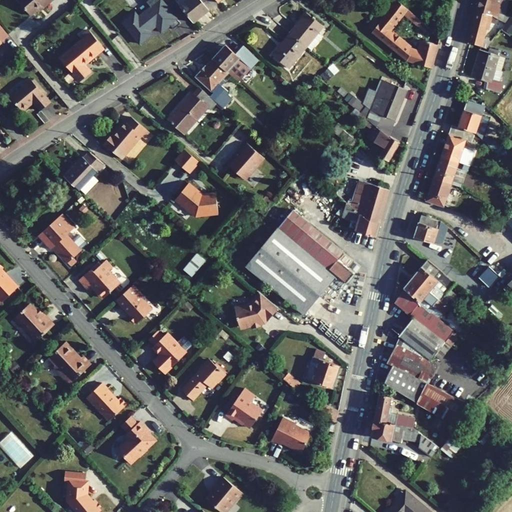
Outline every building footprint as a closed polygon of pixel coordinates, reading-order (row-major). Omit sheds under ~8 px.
[(17,0),(31,15),(48,1),(49,3),(52,0),(17,0)] [(181,23),(162,0),(148,0),(147,1),(151,7),(139,16),(135,12),(123,22),(140,44),(153,33),(150,30),(156,25),(162,32),(170,25),(173,29),(181,23)] [(175,0),(193,22),(209,10),(200,0),(175,0)] [(200,0),(209,10),(220,0),(200,0)] [(424,32),(428,26),(395,0),(389,0),(382,9),(387,13),(372,32),(407,60),(432,68),(438,45),(422,41),(418,54),(408,50),(410,48),(389,30),(402,14),(424,32)] [(498,13),(501,0),(478,0),(475,11),(487,14),(492,16),(497,18),(498,13)] [(501,0),(498,13),(505,15),(508,0),(501,0)] [(487,14),(475,11),(467,41),(486,48),(491,42),(483,38),(485,29),(487,29),(488,26),(489,26),(490,22),(492,16),(487,14)] [(307,13),(290,34),(305,47),(306,45),(311,49),(322,36),(317,32),(323,26),(307,13)] [(496,25),(499,20),(497,18),(492,16),(490,22),(496,25)] [(511,32),(511,19),(511,18),(501,30),(509,36),(511,32)] [(8,36),(1,27),(0,27),(0,40),(1,42),(8,36)] [(84,64),(97,53),(95,51),(102,45),(89,30),(82,37),(84,39),(61,58),(80,81),(91,73),(84,64)] [(290,34),(272,55),(288,68),(305,47),(290,34)] [(213,59),(227,72),(228,71),(238,82),(259,60),(243,45),(236,54),(227,46),(224,50),(222,49),(213,59)] [(494,69),(498,56),(498,55),(497,54),(489,52),(480,50),(472,76),(480,79),(481,77),(487,78),(486,89),(500,93),(503,82),(499,81),(502,71),(501,71),(494,69)] [(501,71),(505,58),(498,56),(494,69),(501,71)] [(226,93),(227,91),(221,85),(225,81),(222,78),(227,72),(213,59),(204,68),(203,67),(196,77),(211,90),(212,89),(215,91),(210,96),(217,102),(223,108),(231,98),(226,93)] [(326,81),(333,74),(328,68),(320,75),(326,81)] [(34,79),(32,81),(44,96),(46,94),(34,79)] [(40,111),(50,103),(44,96),(32,81),(31,80),(11,97),(22,111),(31,104),(30,104),(33,102),(40,111)] [(380,119),(392,125),(407,90),(383,80),(378,92),(370,111),(362,103),(353,96),(348,103),(355,109),(376,126),(380,119)] [(210,110),(217,102),(210,96),(199,87),(193,94),(191,93),(168,119),(184,133),(207,107),(210,110)] [(362,103),(370,111),(378,92),(368,88),(362,103)] [(349,93),(344,99),(348,103),(353,96),(349,93)] [(467,100),(458,127),(475,133),(482,139),(489,118),(481,115),(485,106),(467,100)] [(289,109),(284,114),(289,119),(294,114),(289,109)] [(376,126),(355,109),(350,114),(359,121),(360,120),(373,130),(367,137),(384,147),(379,155),(389,161),(400,142),(390,137),(380,130),(376,126)] [(111,135),(103,143),(121,158),(141,136),(145,139),(150,133),(131,117),(126,122),(125,122),(113,136),(111,135)] [(388,135),(392,125),(380,119),(376,126),(388,135)] [(355,149),(360,143),(337,124),(332,130),(355,149)] [(472,141),(475,133),(458,127),(452,125),(441,156),(458,162),(469,166),(474,151),(463,148),(466,139),(472,141)] [(492,138),(487,144),(499,156),(505,150),(492,138)] [(265,159),(247,143),(239,152),(240,152),(229,165),(243,179),(253,169),(256,168),(265,159)] [(175,160),(190,173),(200,162),(184,149),(175,160)] [(82,157),(65,176),(79,190),(80,189),(85,194),(98,180),(93,176),(104,164),(90,152),(83,159),(82,157)] [(460,187),(465,171),(456,168),(458,162),(441,156),(434,178),(451,184),(460,187)] [(245,180),(256,168),(253,169),(243,179),(245,180)] [(448,194),(451,184),(434,178),(426,201),(443,206),(444,203),(448,194)] [(369,189),(370,183),(359,179),(357,185),(369,189)] [(175,199),(195,216),(218,214),(215,192),(202,194),(188,183),(175,199)] [(380,223),(390,190),(370,183),(369,189),(357,185),(351,201),(348,200),(347,203),(368,220),(380,223)] [(450,205),(453,195),(448,194),(444,203),(450,205)] [(275,202),(267,195),(256,209),(264,216),(275,202)] [(347,202),(346,203),(342,216),(358,221),(355,231),(376,237),(380,223),(368,220),(347,203),(347,202)] [(88,210),(83,205),(78,209),(84,214),(88,210)] [(345,282),(353,273),(337,260),(343,253),(292,210),(278,227),(336,275),(345,282)] [(55,249),(67,263),(81,250),(80,249),(86,244),(78,234),(71,240),(67,235),(74,228),(62,214),(38,235),(50,249),(54,246),(56,248),(55,249)] [(421,215),(414,237),(433,243),(434,241),(441,244),(447,226),(441,221),(421,215)] [(336,275),(278,227),(245,266),(304,315),(336,275)] [(205,260),(196,253),(183,270),(191,276),(205,260)] [(103,298),(119,283),(108,271),(112,267),(105,260),(94,271),(89,270),(78,280),(87,289),(90,287),(93,290),(96,290),(103,298)] [(450,289),(455,283),(427,260),(412,278),(445,305),(450,299),(452,301),(456,295),(450,289)] [(3,268),(0,264),(0,303),(18,287),(8,276),(6,278),(2,273),(2,269),(3,268)] [(505,272),(500,276),(507,283),(511,279),(505,272)] [(435,307),(443,314),(449,308),(445,305),(412,278),(403,288),(394,303),(413,317),(445,342),(453,331),(439,319),(431,312),(435,307)] [(169,293),(175,287),(169,281),(163,286),(169,293)] [(133,284),(116,299),(131,315),(129,317),(134,322),(136,321),(137,322),(151,310),(141,298),(144,296),(133,284)] [(278,308),(259,292),(250,302),(251,304),(234,308),(239,325),(242,327),(251,325),(252,328),(261,326),(259,322),(265,320),(267,322),(278,308)] [(187,313),(194,307),(187,301),(181,307),(187,313)] [(39,315),(29,304),(15,317),(28,331),(26,332),(35,342),(54,324),(43,312),(39,315)] [(439,319),(443,314),(435,307),(431,312),(439,319)] [(399,336),(431,360),(435,355),(445,342),(413,317),(402,331),(398,336),(399,336)] [(154,346),(164,336),(158,330),(148,340),(154,346)] [(229,336),(222,330),(218,334),(225,340),(229,336)] [(451,346),(459,335),(453,331),(445,342),(450,346),(451,346)] [(153,361),(164,373),(186,352),(185,351),(193,344),(184,336),(177,343),(167,332),(164,336),(154,346),(152,347),(159,355),(153,361)] [(431,360),(399,336),(386,363),(392,366),(428,383),(437,365),(430,362),(431,360)] [(75,352),(65,342),(48,357),(55,365),(55,368),(70,383),(91,364),(83,356),(80,359),(74,353),(75,352)] [(435,355),(440,359),(450,346),(445,342),(435,355)] [(265,349),(260,344),(256,348),(261,353),(265,349)] [(305,378),(332,388),(340,365),(323,360),(325,352),(316,348),(305,378)] [(181,389),(193,400),(207,384),(212,388),(217,382),(218,383),(226,374),(225,373),(226,372),(216,362),(215,364),(210,360),(207,364),(205,364),(181,389)] [(14,373),(20,369),(14,362),(8,366),(14,373)] [(464,420),(472,406),(428,383),(392,366),(384,383),(458,427),(464,420)] [(288,373),(283,379),(289,385),(295,389),(300,383),(288,373)] [(117,400),(102,383),(87,397),(109,421),(127,404),(121,397),(117,400)] [(295,389),(289,385),(284,396),(292,400),(296,390),(295,389)] [(229,409),(226,414),(233,420),(235,417),(250,428),(262,410),(250,402),(255,396),(244,388),(234,402),(229,409)] [(413,427),(414,418),(410,417),(410,416),(391,412),(392,407),(389,406),(391,397),(379,395),(374,420),(413,427)] [(229,409),(234,402),(230,399),(225,406),(229,409)] [(55,405),(48,401),(44,408),(51,412),(55,405)] [(335,423),(338,411),(320,402),(318,408),(335,423)] [(128,432),(137,423),(130,416),(121,425),(128,432)] [(296,426),(295,424),(282,417),(271,439),(281,444),(284,443),(301,452),(310,436),(308,432),(296,426)] [(374,420),(371,436),(401,442),(401,439),(420,442),(419,447),(431,457),(439,448),(413,427),(374,420)] [(149,431),(140,421),(137,423),(128,432),(125,435),(129,439),(118,450),(130,463),(138,455),(139,456),(147,449),(146,448),(155,440),(149,434),(148,432),(149,431)] [(450,458),(467,439),(457,430),(440,449),(450,458)] [(93,449),(83,439),(78,444),(88,454),(93,449)] [(85,483),(73,481),(73,473),(65,472),(64,481),(69,481),(68,500),(77,511),(98,511),(100,511),(98,509),(99,507),(93,500),(92,501),(86,494),(87,483),(85,483)] [(73,473),(73,481),(85,483),(86,474),(73,473)] [(218,486),(207,499),(221,511),(223,511),(232,501),(234,502),(242,492),(223,477),(217,485),(218,486)] [(409,494),(406,491),(399,499),(402,502),(409,494)] [(430,511),(409,494),(402,502),(399,499),(388,511),(430,511)]
